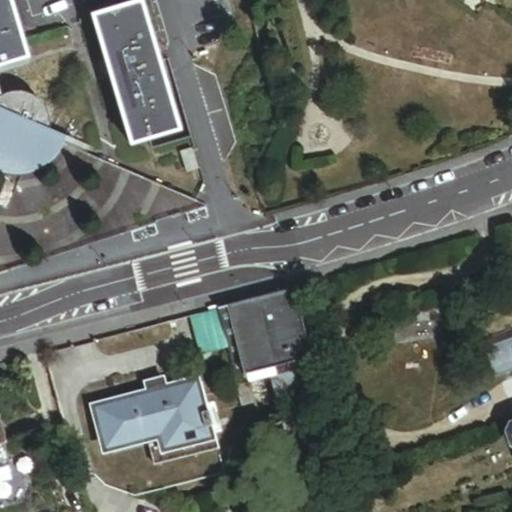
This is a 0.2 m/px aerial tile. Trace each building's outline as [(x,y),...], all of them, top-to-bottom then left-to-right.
[(8,0),(0,0),(0,67),(27,60),(21,42),(8,0)] [(92,16),(130,145),(178,131),(141,2),(92,16)] [(0,172),(1,172),(9,174),(20,175),(28,174),(38,170),(49,163),(56,156),(62,147),(66,138),(54,132),(54,127),(54,123),(53,118),(49,109),(45,104),(40,100),(35,97),(27,94),(22,93),(16,94),(9,95),(0,104),(0,172)] [(312,357),(294,288),(284,290),(265,295),(251,299),(237,302),(228,305),(245,374),(312,357)] [(228,305),(217,307),(229,356),(237,386),(248,383),(245,374),(228,305)] [(229,356),(217,307),(188,315),(200,363),(229,356)] [(511,371),(511,330),(486,340),(497,372),(499,377),(504,376),(503,375),(511,371)] [(293,371),(271,377),(276,397),(298,391),(293,371)] [(149,395),(166,390),(161,374),(144,378),(149,395)] [(194,383),(166,390),(149,395),(97,408),(107,447),(145,437),(160,433),(163,445),(192,438),(195,452),(218,446),(201,383),(195,385),(194,383)] [(253,404),(248,383),(237,386),(242,407),(253,404)] [(152,463),(195,452),(192,438),(163,445),(160,433),(145,437),(152,463)]
